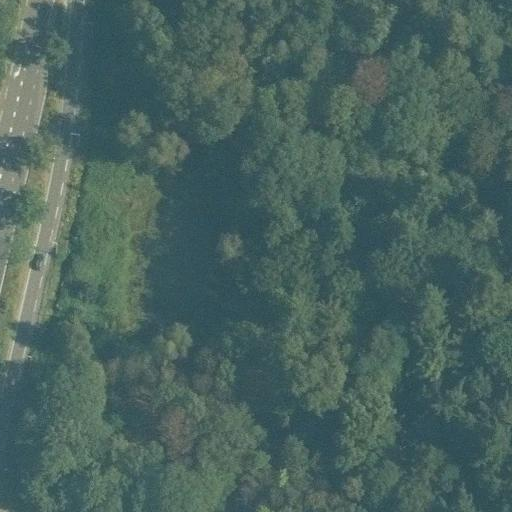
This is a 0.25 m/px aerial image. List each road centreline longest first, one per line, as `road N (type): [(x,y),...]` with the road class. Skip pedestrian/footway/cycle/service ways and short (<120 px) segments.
road 1 (secondary): [(0,480),(72,128),(79,0)]
road 2 (secondary): [(41,0),(0,186)]
